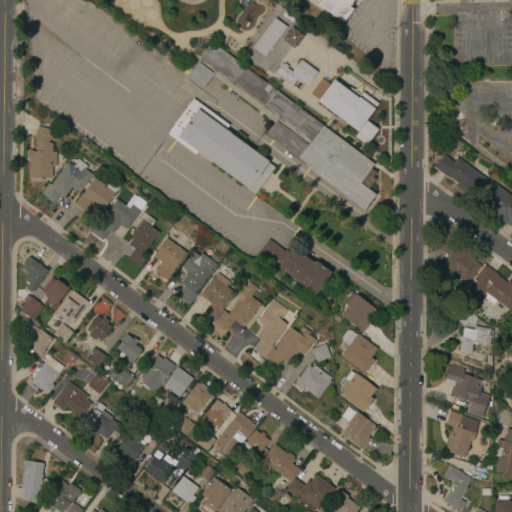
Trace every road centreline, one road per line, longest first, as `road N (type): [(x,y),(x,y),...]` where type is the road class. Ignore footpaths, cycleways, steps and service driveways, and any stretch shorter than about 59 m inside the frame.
road 1 (residential): [(411,511),(19,220),(2,198)]
road 2 (residential): [(4,0),(0,511)]
road 3 (tertiary): [(409,511),(412,0)]
road 4 (residential): [(145,511),(2,404)]
road 5 (residential): [(511,258),(410,187)]
